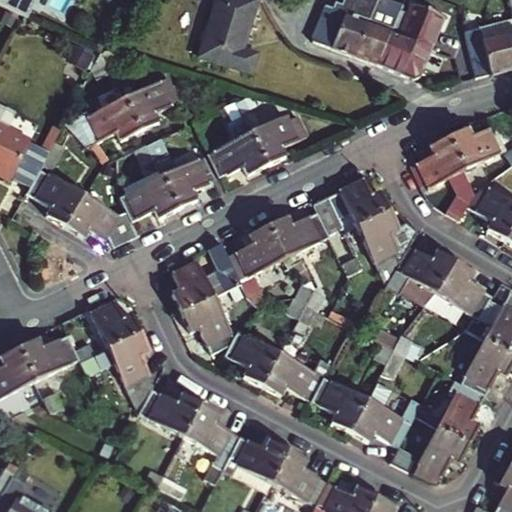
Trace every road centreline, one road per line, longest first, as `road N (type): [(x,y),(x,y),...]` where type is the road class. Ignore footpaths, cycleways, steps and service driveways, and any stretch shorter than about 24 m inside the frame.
road 1 (residential): [(131,267),(190,373),(437,506),(468,495),(511,413)]
road 2 (residential): [(379,145),(131,267)]
road 3 (residential): [(511,274),(430,224),(379,145)]
road 4 (residential): [(443,113),(308,48)]
road 5 (residential): [(131,267),(21,320)]
